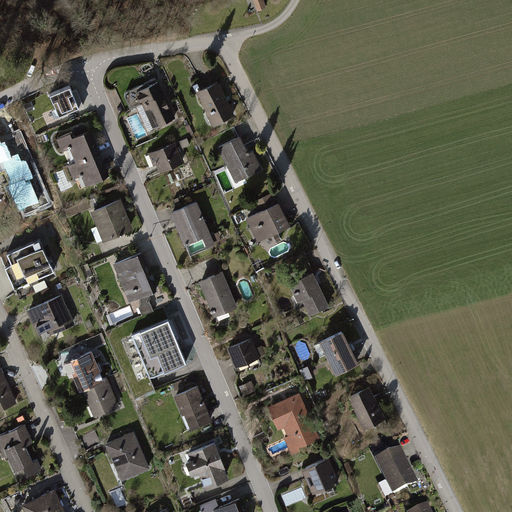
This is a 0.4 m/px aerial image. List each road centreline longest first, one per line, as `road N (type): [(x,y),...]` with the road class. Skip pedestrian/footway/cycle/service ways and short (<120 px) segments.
road 1 (residential): [(455,511),(221,37)]
road 2 (residential): [(271,511),(86,65)]
road 3 (residential): [(89,511),(0,314)]
road 4 (residential): [(221,37),(86,65)]
